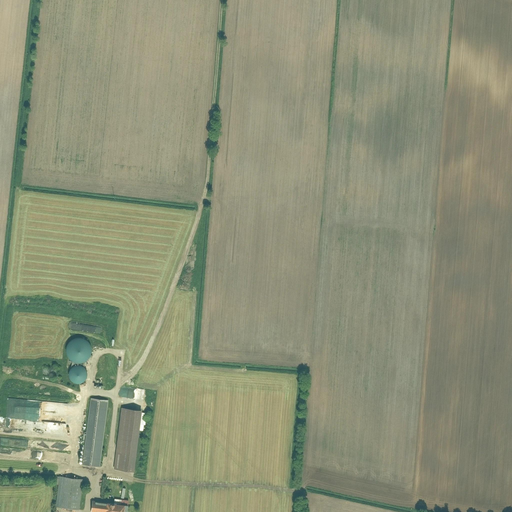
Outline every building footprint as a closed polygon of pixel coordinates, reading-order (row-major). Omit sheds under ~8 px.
[(88,359),(91,353),(92,350),(90,344),(88,341),(83,338),(79,337),(72,340),(70,341),(67,345),(66,350),(67,355),(70,359),(72,361),(79,363),(84,362),(88,359)] [(80,382),(84,380),(87,374),(85,369),(84,367),(81,365),(78,365),(74,366),(71,367),(70,369),(69,374),(69,377),(72,380),(78,383),(80,382)] [(82,464),(100,466),(108,400),(90,398),(82,464)] [(122,407),(114,469),(134,471),(142,410),(122,407)] [(55,506),(79,509),(83,479),(59,476),(55,506)] [(92,501),(91,511),(95,511),(126,511),(127,505),(92,501)]
